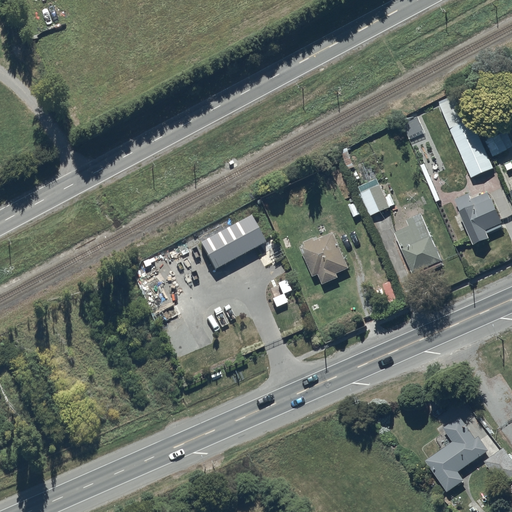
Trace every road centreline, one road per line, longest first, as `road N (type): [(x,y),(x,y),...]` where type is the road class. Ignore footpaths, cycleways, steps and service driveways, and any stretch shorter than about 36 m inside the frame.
road 1 (trunk): [(511,299),(28,511)]
road 2 (secondary): [(0,221),(415,0)]
